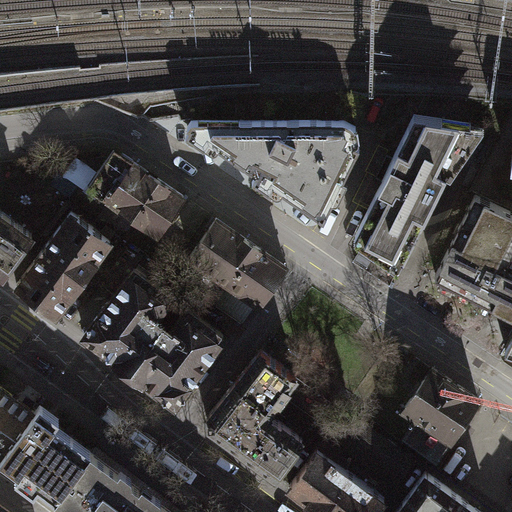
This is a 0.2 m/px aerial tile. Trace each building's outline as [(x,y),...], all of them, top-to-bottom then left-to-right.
[(466,123),(410,112),(352,232),(399,254),(466,123)] [(319,218),(358,140),(340,120),(190,120),(186,125),(188,126),(182,133),(200,145),(204,139),(229,156),(253,172),(249,178),(265,189),(269,184),(293,199),(319,218)] [(180,194),(110,148),(85,186),(154,232),(165,215),(180,194)] [(511,314),(511,261),(506,258),(511,244),(511,211),(470,192),(430,273),(511,314)] [(107,239),(66,209),(13,282),(53,312),(78,278),(107,239)] [(0,270),(29,232),(0,211),(0,270)] [(227,230),(211,219),(187,255),(257,301),(281,266),(261,252),(227,230)] [(220,332),(129,266),(99,308),(81,332),(173,398),(191,372),(220,332)] [(511,322),(501,345),(511,349),(511,322)] [(293,376),(257,348),(233,380),(205,415),(205,424),(271,474),(285,455),(299,437),(266,412),(293,376)] [(474,396),(428,366),(406,399),(401,406),(415,416),(403,434),(434,455),(474,396)] [(408,460),(299,379),(287,396),(327,426),(313,445),(333,459),(344,445),(392,481),(408,460)] [(0,384),(0,453),(33,409),(10,393),(0,384)] [(38,485),(55,497),(91,449),(71,434),(55,422),(59,416),(40,402),(34,410),(33,409),(0,453),(0,456),(19,471),(15,477),(34,491),(38,485)] [(368,511),(380,496),(314,447),(287,483),(322,510),(325,511),(368,511)] [(108,462),(91,449),(55,497),(75,511),(175,511),(161,501),(161,495),(150,487),(147,491),(132,480),(131,474),(120,466),(118,469),(108,462)] [(478,511),(452,492),(423,470),(393,509),(391,511),(478,511)]
